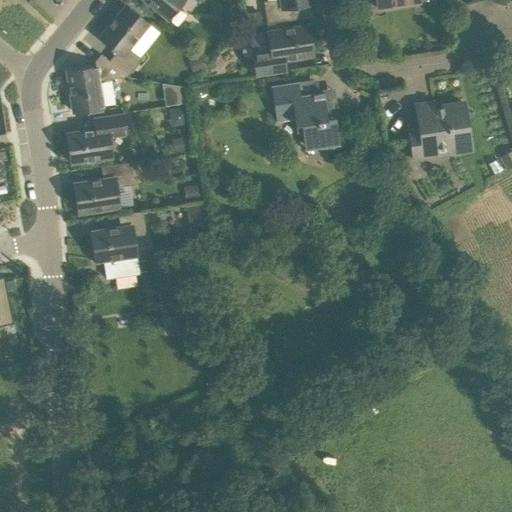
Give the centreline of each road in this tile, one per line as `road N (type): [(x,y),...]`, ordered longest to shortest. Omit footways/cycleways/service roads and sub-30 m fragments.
road 1 (residential): [(487,32),(468,54),(356,69),(339,51),(334,0)]
road 2 (residential): [(51,258),(28,76)]
road 3 (unclassified): [(66,511),(59,363)]
